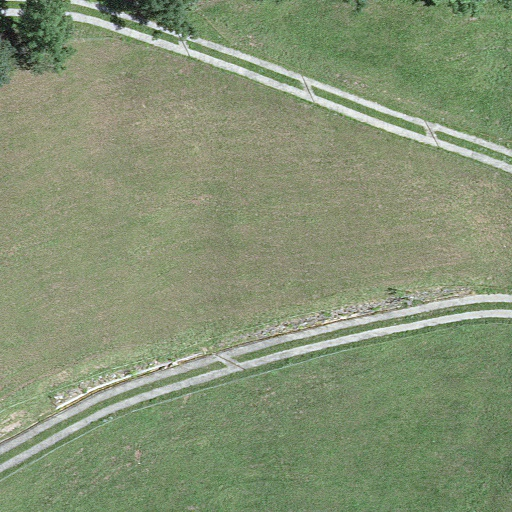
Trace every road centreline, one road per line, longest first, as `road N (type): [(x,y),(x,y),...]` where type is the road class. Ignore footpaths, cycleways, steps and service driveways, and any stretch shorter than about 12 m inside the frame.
road 1 (track): [(0,475),(110,409),(481,310),(511,316)]
road 2 (track): [(511,156),(101,14),(0,4)]
